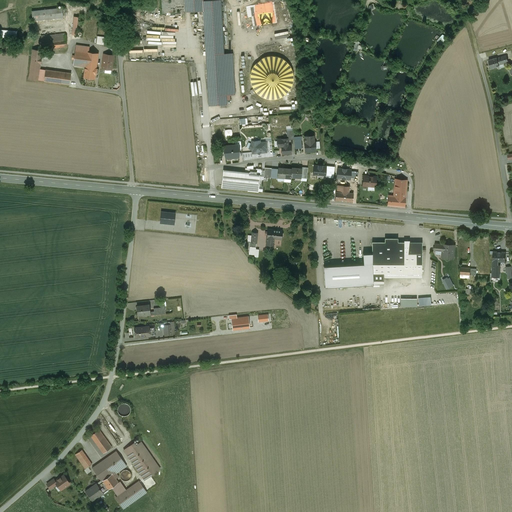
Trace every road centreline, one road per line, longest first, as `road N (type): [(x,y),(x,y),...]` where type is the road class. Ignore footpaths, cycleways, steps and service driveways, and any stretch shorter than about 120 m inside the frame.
road 1 (unclassified): [(409,217),(405,173),(310,157),(212,168),(215,198)]
road 2 (unclassified): [(0,511),(80,434),(102,402),(119,345)]
road 3 (secondary): [(215,198),(409,217)]
road 4 (unclassified): [(133,190),(116,29),(121,0)]
road 5 (unclassified): [(511,227),(478,55)]
road 6 (unclassified): [(119,345),(133,190)]
road 7 (secondary): [(0,177),(133,190)]
road 8 (unclassified): [(243,324),(119,345)]
